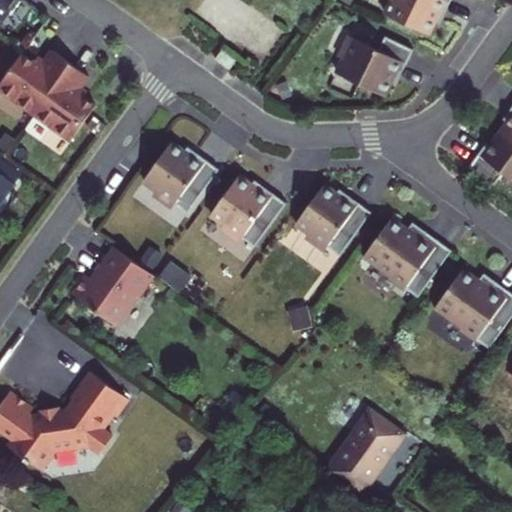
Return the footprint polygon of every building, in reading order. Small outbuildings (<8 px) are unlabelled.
[(0,0),(0,18),(13,0),(0,0)] [(395,0),(389,14),(432,34),(448,1),(453,3),(454,0),(395,0)] [(347,58),(340,72),(387,95),(404,61),(409,63),(416,49),(388,35),(382,49),(353,35),(343,56),(347,58)] [(18,47),(0,72),(0,87),(66,135),(91,100),(73,87),(85,71),(66,58),(48,45),(37,61),(18,47)] [(509,111),(492,133),(511,147),(511,96),(504,107),(509,111)] [(472,153),(462,166),(487,184),(496,172),(511,182),(511,147),(492,133),(476,156),(472,153)] [(170,138),(142,176),(154,186),(151,189),(170,203),(173,200),(185,209),(217,166),(204,156),(200,161),(170,138)] [(0,204),(3,206),(20,180),(0,166),(0,204)] [(269,193),(239,171),(210,209),(223,218),(220,222),(239,236),(241,232),(254,242),(286,199),(273,189),(269,193)] [(328,176),(299,214),(311,224),(309,227),(327,242),(330,238),(342,247),(375,205),(361,195),(358,199),(328,176)] [(397,213),(366,253),(393,273),(391,274),(407,286),(408,284),(420,294),(455,248),(428,228),(424,234),(397,213)] [(137,292),(153,268),(114,241),(91,274),(85,269),(71,288),(114,318),(134,289),(137,292)] [(468,264),(438,304),(464,324),(463,326),(478,337),(480,336),(492,345),(511,318),(511,288),(500,279),(495,285),(468,264)] [(114,408),(126,390),(91,366),(72,393),(74,395),(67,405),(61,406),(40,410),(32,412),(29,410),(33,404),(10,388),(0,401),(0,426),(12,434),(7,442),(41,465),(54,446),(56,447),(78,443),(79,441),(88,439),(101,448),(114,429),(104,423),(114,408)] [(126,390),(114,408),(117,410),(129,393),(126,390)] [(39,405),(40,410),(61,406),(60,401),(39,405)] [(377,404),(330,469),(365,495),(413,429),(377,404)]
